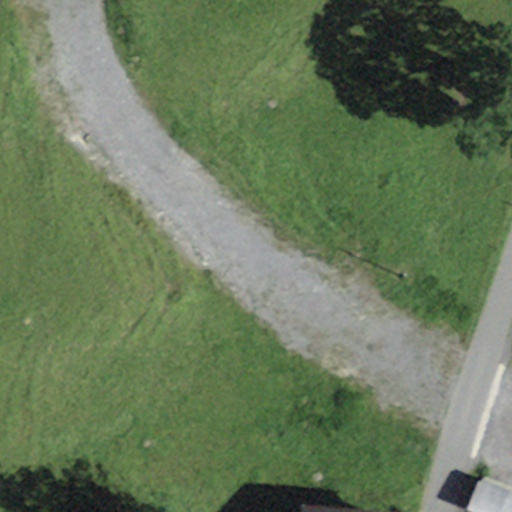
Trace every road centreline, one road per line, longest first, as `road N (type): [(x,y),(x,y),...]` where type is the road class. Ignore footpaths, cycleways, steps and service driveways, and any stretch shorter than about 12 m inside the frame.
road 1 (unknown): [(93,0),(117,96),(161,174),(348,340),(471,404),(511,416)]
road 2 (unclassified): [(438,511),(511,285)]
